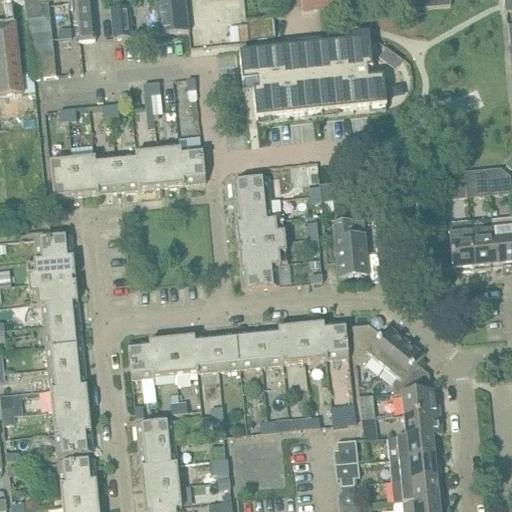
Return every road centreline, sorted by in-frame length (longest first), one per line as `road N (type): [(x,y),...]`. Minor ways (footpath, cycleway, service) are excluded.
road 1 (residential): [(101,324),(320,300),(383,301)]
road 2 (residential): [(122,511),(101,324)]
road 3 (residential): [(471,511),(456,359)]
